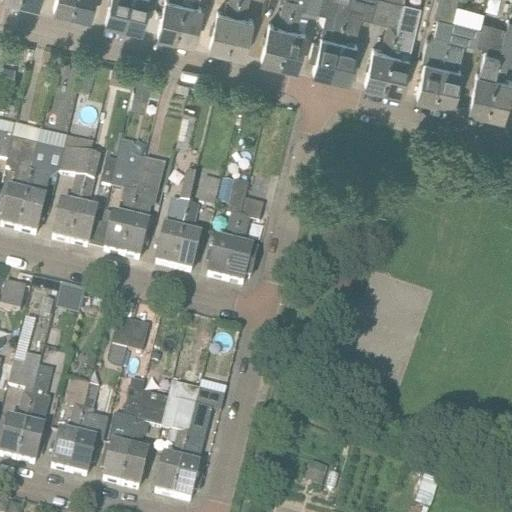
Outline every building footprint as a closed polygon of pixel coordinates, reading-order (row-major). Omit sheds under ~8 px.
[(55,0),(53,11),(71,15),(74,0),(55,0)] [(74,0),(71,15),(88,19),(92,0),(74,0)] [(110,0),(105,23),(123,28),(129,0),(110,0)] [(129,0),(123,28),(140,32),(147,0),(129,0)] [(160,20),(157,36),(175,40),(184,0),(165,0),(162,14),(157,13),(155,19),(160,20)] [(184,0),(175,40),(192,44),(201,7),(193,5),(194,0),(184,0)] [(217,11),(209,48),(227,52),(239,0),(227,0),(225,12),(217,11)] [(239,0),(227,52),(244,57),(253,19),(245,17),(248,0),(239,0)] [(270,23),(260,61),(278,65),(293,0),(282,0),(276,25),(270,23)] [(293,0),(278,65),(296,69),(305,32),(297,30),(301,11),(318,15),(321,0),(293,0)] [(348,0),(321,0),(318,15),(334,19),(329,39),(321,37),(319,45),(312,43),(309,58),(315,60),(312,73),(330,77),(348,0)] [(348,0),(330,77),(348,82),(357,44),(354,43),(360,18),(371,21),(375,0),(348,0)] [(373,48),(364,86),(382,90),(403,0),(375,0),(371,21),(386,25),(381,50),(373,48)] [(410,0),(403,0),(382,90),(399,94),(409,56),(400,54),(406,28),(408,29),(415,1),(410,0)] [(451,21),(454,5),(440,2),(437,18),(451,21)] [(416,98),(434,102),(453,26),(452,26),(438,22),(434,38),(429,44),(426,43),(421,63),(424,64),(416,98)] [(511,22),(508,22),(506,30),(486,115),(503,119),(511,83),(511,81),(503,79),(506,65),(511,66),(511,65),(511,22)] [(475,47),(480,30),(453,23),(452,26),(453,26),(434,102),(451,107),(460,71),(458,70),(464,44),(475,47)] [(468,110),(486,115),(506,30),(481,24),(480,30),(475,47),(487,50),(485,55),(484,54),(479,75),(476,74),(468,110)] [(67,74),(69,66),(57,63),(55,72),(67,74)] [(0,80),(11,83),(14,70),(3,67),(0,80)] [(119,86),(123,71),(112,68),(108,83),(119,86)] [(135,78),(131,94),(132,94),(137,95),(148,97),(158,100),(163,80),(151,77),(150,81),(135,78)] [(195,116),(183,113),(174,150),(185,153),(188,142),(195,116)] [(11,139),(6,137),(0,160),(7,162),(5,169),(9,170),(8,172),(15,173),(11,190),(9,190),(6,203),(1,202),(0,207),(0,216),(2,217),(0,226),(0,227),(17,232),(39,136),(40,133),(14,127),(11,139)] [(64,146),(52,143),(53,140),(39,136),(17,232),(35,236),(49,181),(57,174),(64,146)] [(52,240),(70,245),(90,157),(88,156),(91,145),(65,139),(64,146),(57,174),(75,178),(68,204),(60,202),(52,240)] [(110,187),(118,154),(121,142),(110,140),(105,160),(106,160),(100,185),(110,187)] [(103,253),(121,257),(144,160),(118,154),(110,187),(125,191),(119,217),(112,215),(103,253)] [(87,249),(96,211),(88,209),(94,183),(100,159),(90,157),(70,245),(87,249)] [(121,257),(139,261),(148,223),(147,223),(150,209),(154,210),(164,167),(144,162),(144,160),(121,257)] [(159,250),(155,265),(173,270),(188,205),(194,177),(185,176),(178,203),(170,201),(164,227),(160,243),(155,242),(153,248),(159,250)] [(214,208),(220,183),(204,179),(198,204),(214,208)] [(207,278),(225,282),(244,201),(248,186),(234,183),(226,215),(230,216),(223,241),(216,240),(212,255),(207,255),(205,264),(210,265),(207,278)] [(263,206),(244,201),(225,282),(242,286),(244,278),(249,280),(256,251),(243,248),(249,222),(259,224),(263,206)] [(173,270),(190,274),(200,236),(192,234),(198,208),(188,205),(173,270)] [(4,285),(0,301),(0,307),(19,313),(25,290),(4,285)] [(63,285),(58,308),(81,314),(87,290),(63,285)] [(126,350),(132,324),(118,320),(111,346),(126,350)] [(142,354),(149,328),(132,324),(126,350),(131,351),(142,354)] [(0,457),(16,461),(33,392),(39,367),(38,367),(40,359),(26,356),(23,365),(13,362),(12,366),(7,386),(24,390),(23,395),(21,394),(15,421),(8,419),(0,451),(0,457)] [(0,389),(6,391),(7,386),(12,366),(0,362),(0,389)] [(39,367),(33,392),(45,395),(51,370),(39,367)] [(50,469),(68,474),(89,386),(71,382),(65,406),(73,408),(67,434),(59,432),(56,448),(51,446),(49,453),(54,454),(50,469)] [(102,482),(120,486),(145,384),(138,382),(135,392),(129,391),(122,419),(125,419),(119,446),(111,444),(110,451),(104,449),(99,470),(105,471),(102,482)] [(145,384),(120,486),(138,490),(147,452),(139,451),(142,437),(146,438),(149,425),(161,428),(168,400),(143,394),(145,384)] [(89,386),(68,474),(86,478),(95,440),(87,438),(99,389),(89,386)] [(190,406),(179,403),(172,432),(177,433),(171,458),(163,457),(154,494),(172,498),(196,407),(195,407),(198,395),(199,387),(194,386),(190,406)] [(44,398),(45,395),(33,392),(16,461),(34,465),(43,428),(42,427),(49,399),(44,398)] [(196,407),(172,498),(190,503),(193,490),(199,492),(202,479),(196,477),(198,467),(197,467),(211,411),(196,407)] [(309,465),(303,482),(320,487),(325,470),(309,465)]
